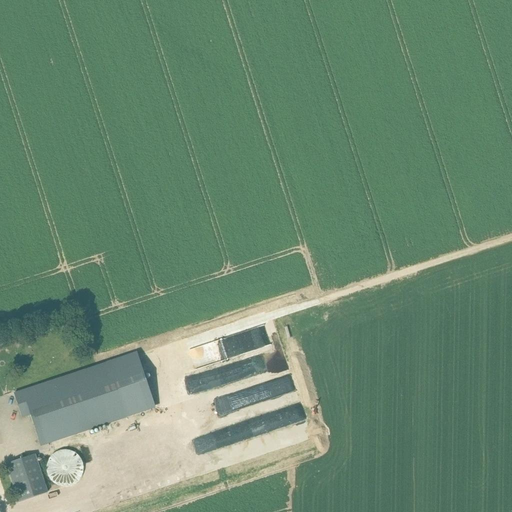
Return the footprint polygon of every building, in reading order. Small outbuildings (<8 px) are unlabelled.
[(137,352),(13,394),(21,418),(29,416),(40,447),(156,408),(141,362),(138,353),(137,352)] [(232,363),(236,378),(265,370),(261,355),(232,363)] [(217,394),(182,404),(186,418),(221,408),(217,394)] [(176,434),(118,451),(130,488),(187,472),(176,434)] [(82,474),(83,469),(82,464),(80,460),(76,456),(72,453),(67,451),(62,451),(57,453),(53,456),(49,460),(47,464),(46,469),(47,474),(49,479),(53,483),(57,486),(62,487),(67,487),(72,486),(76,483),(80,479),(82,474)] [(6,464),(18,502),(47,493),(34,455),(6,464)]
